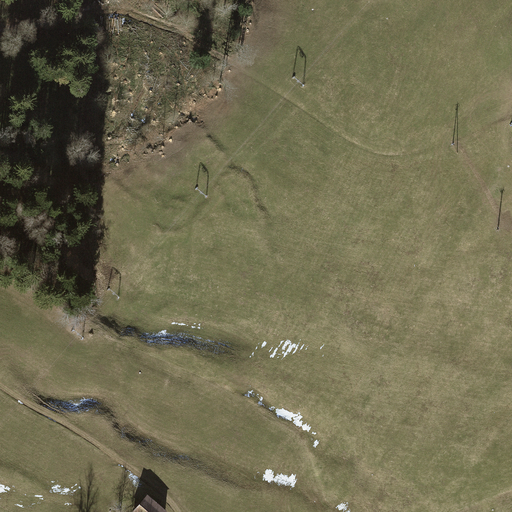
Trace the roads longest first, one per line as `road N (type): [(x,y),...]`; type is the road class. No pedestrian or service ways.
road 1 (track): [(0,384),(146,482)]
road 2 (track): [(136,0),(0,28)]
